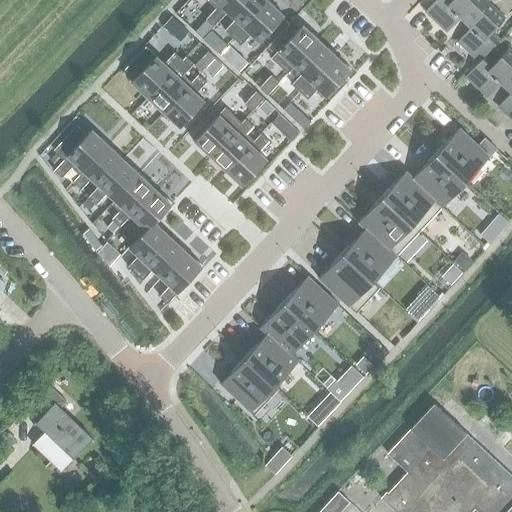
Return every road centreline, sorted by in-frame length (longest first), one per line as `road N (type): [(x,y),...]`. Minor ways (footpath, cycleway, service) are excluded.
road 1 (residential): [(145,387),(401,106),(408,60),(393,11),(404,0)]
road 2 (residential): [(231,511),(145,387)]
road 3 (residential): [(145,387),(68,292)]
